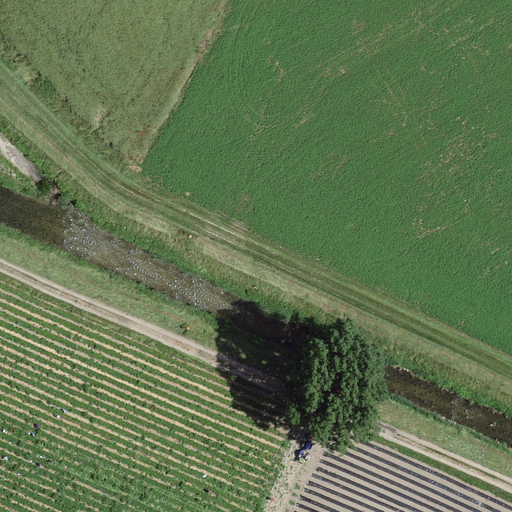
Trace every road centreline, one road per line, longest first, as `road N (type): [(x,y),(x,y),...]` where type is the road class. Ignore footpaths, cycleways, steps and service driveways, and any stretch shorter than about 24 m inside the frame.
road 1 (track): [(0,102),(112,200),(511,381)]
road 2 (track): [(511,472),(0,249)]
